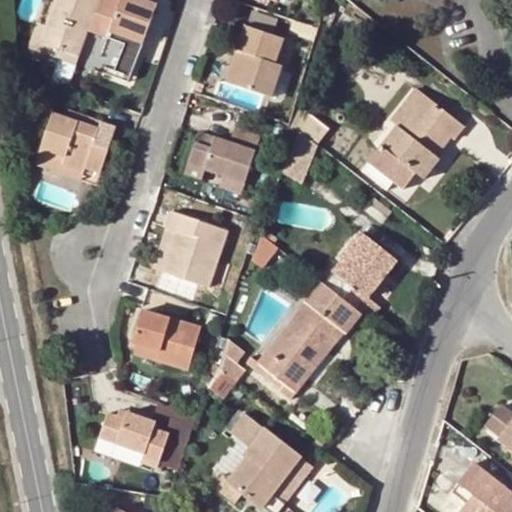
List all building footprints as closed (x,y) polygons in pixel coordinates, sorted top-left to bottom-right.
[(40,40),(78,53),(86,29),(95,0),(53,0),(45,24),(40,40)] [(155,1),(150,0),(95,0),(86,29),(105,36),(107,30),(142,41),(155,1)] [(278,21),(253,12),(247,27),(273,37),(278,21)] [(29,45),(75,62),(78,53),(40,40),(45,24),(37,22),(29,45)] [(247,27),(245,27),(236,52),(230,67),(237,70),(232,86),(273,99),(283,68),(276,65),(285,40),(273,37),(247,27)] [(139,52),(142,41),(107,30),(105,36),(104,39),(139,52)] [(237,70),(230,67),(225,83),(232,86),(237,70)] [(400,128),(425,97),(417,90),(391,122),(400,128)] [(466,128),(425,97),(400,128),(364,173),(387,192),(393,183),(403,191),(417,174),(420,175),(434,156),(451,136),(456,140),(466,128)] [(67,110),(64,118),(74,121),(76,114),(67,110)] [(296,131),(301,134),(318,148),(330,129),(307,112),(296,131)] [(53,114),(39,149),(61,156),(59,162),(82,170),(84,165),(98,168),(112,126),(76,114),(74,121),(64,118),(53,114)] [(187,171),(201,176),(204,166),(245,179),(262,133),(235,125),(231,138),(201,128),(187,171)] [(318,148),(301,134),(284,173),(303,185),(318,148)] [(61,156),(39,149),(33,162),(93,182),(98,168),(84,165),(82,170),(59,162),(61,156)] [(440,160),(434,156),(420,175),(425,179),(440,160)] [(204,166),(201,176),(241,190),(245,179),(204,166)] [(175,228),(162,267),(178,275),(207,286),(227,227),(171,208),(166,225),(175,228)] [(166,225),(154,263),(162,267),(175,228),(166,225)] [(344,263),(324,286),(353,309),(361,316),(369,321),(380,308),(368,298),(396,261),(362,234),(341,261),(344,263)] [(295,392),(328,352),(343,333),(336,327),(353,309),(324,286),(320,283),(304,303),(307,306),(262,365),(253,359),(248,365),(281,392),(286,386),(295,392)] [(267,284),(262,291),(289,310),(294,302),(267,284)] [(343,333),(346,335),(361,316),(353,309),(336,327),(343,333)] [(160,349),(157,361),(189,370),(203,328),(144,310),(135,342),(140,344),(160,349)] [(343,333),(328,352),(339,363),(356,344),(346,335),(343,333)] [(137,356),(157,361),(160,349),(140,344),(137,356)] [(237,355),(227,347),(221,367),(231,375),(239,381),(242,370),(233,368),(237,355)] [(224,371),(210,389),(221,399),(236,380),(224,371)] [(511,426),(511,413),(502,406),(485,428),(501,441),(511,426)] [(157,422),(156,428),(169,434),(166,444),(182,450),(192,419),(161,408),(156,422),(157,422)] [(102,441),(116,446),(146,456),(143,465),(157,470),(169,434),(156,428),(157,422),(156,422),(128,412),(126,418),(111,412),(102,441)] [(214,469),(221,476),(214,486),(234,504),(243,494),(266,511),(280,511),(286,506),(286,504),(314,469),(301,459),(245,415),(229,433),(233,436),(229,441),(233,444),(214,469)] [(511,426),(501,441),(500,442),(511,451),(511,426)] [(146,456),(116,446),(114,456),(143,465),(146,456)] [(511,511),(511,495),(475,466),(461,485),(475,499),(463,511),(511,511)]
